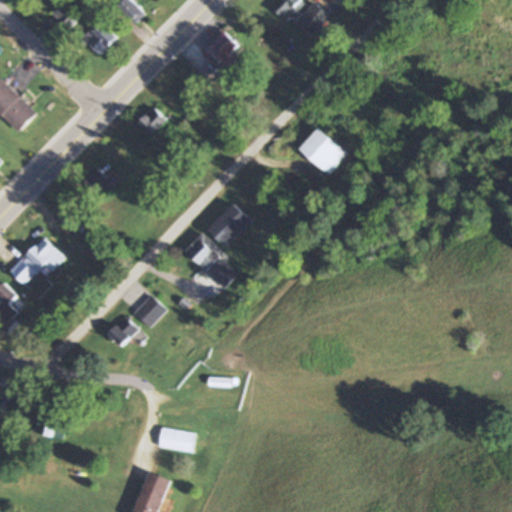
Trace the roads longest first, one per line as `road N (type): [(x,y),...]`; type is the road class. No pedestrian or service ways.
road 1 (residential): [(45,373),(408,0)]
road 2 (primary): [(0,214),(208,0)]
road 3 (residential): [(0,361),(139,388)]
road 4 (residential): [(98,113),(0,14)]
